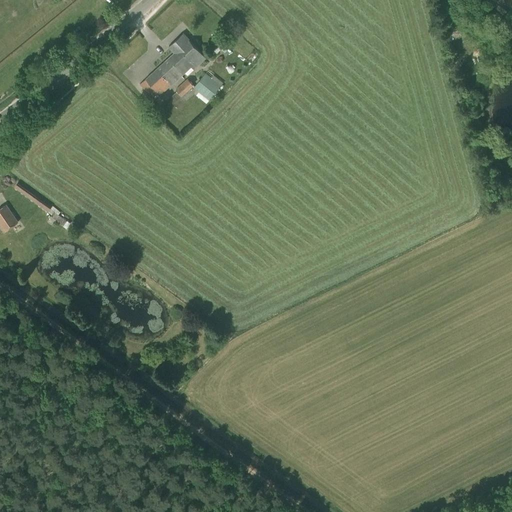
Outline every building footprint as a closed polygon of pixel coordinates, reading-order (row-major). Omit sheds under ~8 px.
[(139,84),(146,92),(152,97),(158,92),(160,95),(191,67),(193,69),(206,57),(190,40),(189,41),(182,33),(168,46),(174,52),(139,84)] [(175,89),(177,90),(168,98),(177,108),(194,93),(197,95),(196,96),(206,103),(223,83),(207,70),(194,86),(187,78),(175,89)] [(163,118),(167,123),(172,117),(168,113),(163,118)] [(14,186),(47,211),(50,207),(17,182),(14,186)] [(0,208),(0,224),(4,231),(18,222),(6,205),(0,208)] [(49,216),(67,229),(71,224),(54,211),(49,216)]
